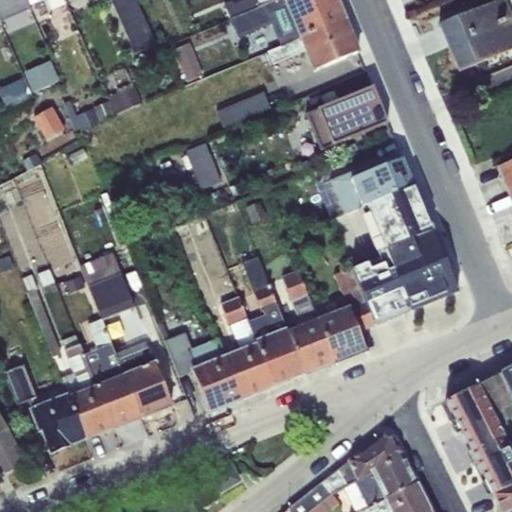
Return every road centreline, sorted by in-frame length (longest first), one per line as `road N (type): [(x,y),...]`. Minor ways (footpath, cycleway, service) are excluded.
road 1 (residential): [(382,383),(311,398),(17,511)]
road 2 (residential): [(372,0),(511,325)]
road 3 (residential): [(250,511),(364,416),(382,383)]
road 4 (residential): [(382,383),(446,511)]
road 5 (residential): [(511,325),(382,383)]
